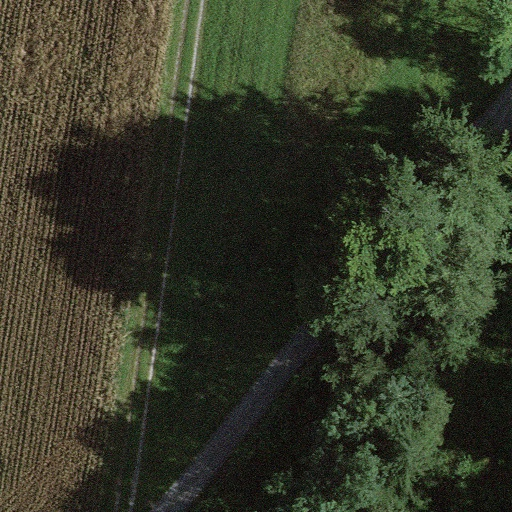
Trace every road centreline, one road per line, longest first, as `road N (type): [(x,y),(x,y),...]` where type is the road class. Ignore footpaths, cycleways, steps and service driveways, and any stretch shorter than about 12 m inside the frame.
road 1 (track): [(511,96),(164,511)]
road 2 (track): [(189,0),(116,511)]
